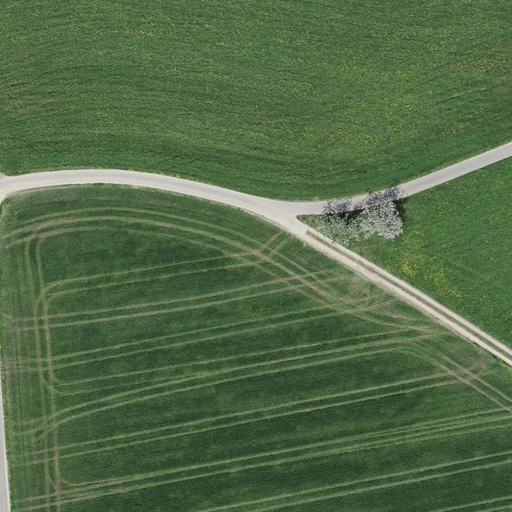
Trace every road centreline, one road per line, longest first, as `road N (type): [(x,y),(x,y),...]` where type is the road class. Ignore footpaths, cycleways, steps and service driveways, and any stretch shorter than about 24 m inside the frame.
road 1 (unclassified): [(0,188),(76,174),(134,177),(273,209),(368,201),(511,147)]
road 2 (track): [(511,364),(273,209)]
